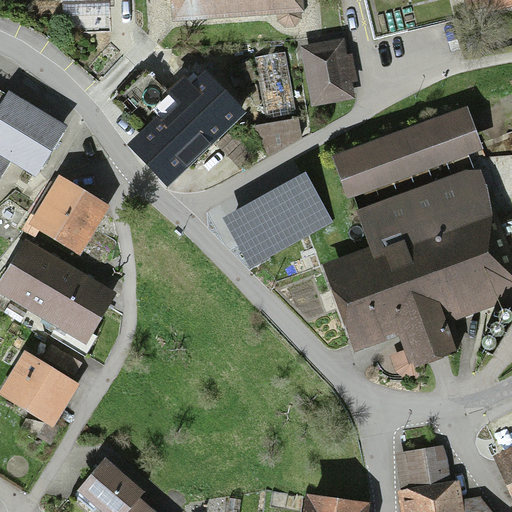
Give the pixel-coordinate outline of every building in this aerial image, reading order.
[(280,10),(280,16),(280,18),(281,20),(282,21),(283,23),(284,24),(286,25),(287,25),(289,26),(291,26),(293,25),(294,25),(296,24),(297,23),(298,22),(299,20),(300,18),(300,17),(300,15),(300,9),(301,9),(299,0),(176,0),(178,18),(280,10)] [(347,82),(356,81),(351,56),(343,58),(341,45),(333,47),(334,49),(329,50),(329,47),(320,49),(320,52),(316,52),(315,50),(308,51),(317,101),(350,95),(347,82)] [(287,52),(256,57),(267,119),(298,114),(287,52)] [(166,177),(209,137),(212,141),(240,114),(209,81),(181,107),(154,78),(156,76),(153,73),(151,75),(148,71),(120,98),(147,127),(153,122),(159,128),(138,148),(166,177)] [(0,149),(11,156),(36,172),(62,129),(0,91),(0,149)] [(457,119),(341,161),(377,259),(493,216),(457,119)] [(254,128),(256,138),(268,157),(302,138),(299,120),(254,128)] [(218,145),(228,155),(248,137),(238,127),(218,145)] [(230,157),(240,168),(261,148),(251,137),(230,157)] [(0,173),(11,156),(0,149),(0,173)] [(307,182),(231,224),(253,263),(329,221),(307,182)] [(99,208),(65,187),(63,190),(53,183),(25,229),(37,235),(43,225),(77,245),(99,208)] [(461,345),(446,305),(494,288),(500,305),(511,301),(511,269),(493,216),(377,259),(338,273),(362,337),(404,321),(418,362),(453,350),(452,348),(461,345)] [(45,325),(47,332),(54,336),(86,355),(97,337),(87,331),(111,291),(32,245),(8,286),(53,312),(49,318),(45,325)] [(196,283),(193,287),(193,292),(197,296),(202,296),(206,292),(206,287),(202,283),(196,283)] [(75,375),(83,363),(53,345),(46,357),(75,375)] [(28,356),(5,394),(52,423),(42,438),(51,443),(60,428),(52,423),(76,385),(65,378),(28,356)] [(443,451),(408,456),(416,511),(456,511),(453,486),(448,486),(443,451)] [(511,456),(503,460),(511,480),(511,456)] [(106,461),(76,496),(95,511),(100,506),(106,511),(152,511),(146,507),(143,511),(135,503),(144,493),(106,461)] [(363,511),(364,505),(314,498),(311,511),(363,511)]
